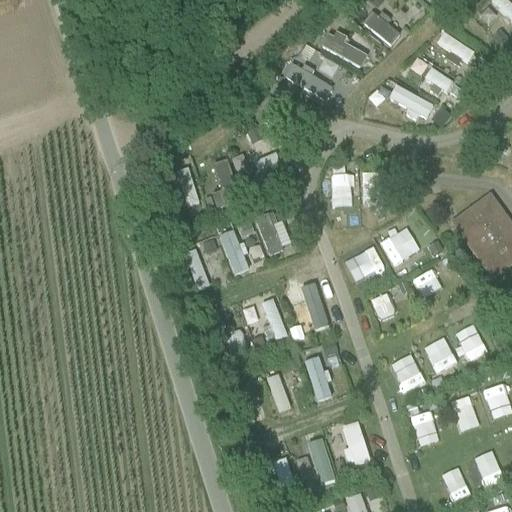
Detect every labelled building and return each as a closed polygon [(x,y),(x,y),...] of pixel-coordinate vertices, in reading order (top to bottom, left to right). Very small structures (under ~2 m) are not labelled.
[(376,0),(370,0),(367,3),(376,13),(383,6),(376,0)] [(511,29),(511,8),(504,0),(497,0),(477,18),(493,36),(507,24),(511,29)] [(393,47),(400,34),(370,16),(362,29),(393,47)] [(339,18),(333,27),(342,33),(348,24),(339,18)] [(363,76),(384,44),(357,27),(346,44),(335,36),(325,51),(363,76)] [(502,34),(495,41),(501,47),(508,41),(502,34)] [(436,48),(469,66),(475,54),(443,36),(436,48)] [(313,56),(294,86),(323,104),(342,74),(313,56)] [(477,74),(472,82),(481,87),(485,79),(477,74)] [(387,83),(379,96),(424,124),(433,111),(387,83)] [(274,87),(268,96),(277,101),(282,92),(274,87)] [(454,90),(450,96),(456,101),(460,94),(454,90)] [(434,111),(430,119),(439,123),(443,115),(434,111)] [(254,131),(246,135),(251,146),(259,143),(254,131)] [(500,148),(496,155),(505,159),(508,153),(500,148)] [(343,169),(331,170),(332,178),(343,177),(343,169)] [(188,171),(178,174),(186,208),(197,205),(188,171)] [(380,203),(379,176),(364,176),(364,203),(380,203)] [(403,201),(400,206),(406,209),(409,203),(403,201)] [(511,233),(486,202),(457,225),(494,271),(511,257),(511,233)] [(289,211),(280,214),(283,223),(292,219),(289,211)] [(180,218),(173,220),(176,229),(182,227),(180,218)] [(268,218),(253,225),(269,259),(284,252),(268,218)] [(250,223),(240,226),(245,241),(255,237),(250,223)] [(235,233),(220,238),(232,279),(248,274),(235,233)] [(212,246),(203,249),(206,258),(215,255),(212,246)] [(437,246),(426,252),(431,260),(442,254),(437,246)] [(388,255),(398,269),(409,261),(399,247),(388,255)] [(195,252),(184,256),(197,292),(208,288),(195,252)] [(445,263),(440,266),(444,271),(448,268),(445,263)] [(404,286),(397,289),(400,298),(408,295),(404,286)] [(289,297),(294,313),(319,304),(313,288),(289,297)] [(371,303),(379,323),(394,317),(387,297),(371,303)] [(275,304),(243,314),(247,327),(261,323),(267,344),(286,339),(275,304)] [(301,327),(291,331),(294,339),(304,335),(301,327)] [(500,336),(490,341),(495,351),(505,346),(500,336)] [(444,340),(423,351),(436,377),(457,367),(444,340)] [(467,362),(486,358),(481,340),(463,344),(467,362)] [(260,342),(253,345),(256,353),(264,350),(260,342)] [(333,346),(322,349),(325,360),(336,357),(333,346)] [(228,362),(219,364),(220,372),(229,370),(228,362)] [(295,366),(288,369),(291,378),(299,376),(295,366)] [(333,399),(324,369),(308,374),(317,404),(333,399)] [(267,381),(280,415),(291,411),(278,377),(267,381)] [(248,382),(249,399),(258,399),(259,417),(268,417),(268,409),(270,408),(270,381),(248,382)] [(439,381),(430,385),(433,392),(442,388),(439,381)] [(240,388),(228,391),(231,399),(243,396),(240,388)] [(473,390),(466,392),(468,399),(476,396),(473,390)] [(426,393),(416,397),(419,403),(428,400),(426,393)] [(350,470),(371,464),(359,424),(331,432),(339,460),(346,458),(350,470)] [(325,447),(311,450),(318,484),(332,482),(325,447)] [(286,461),(274,464),(281,496),(294,493),(286,461)] [(340,464),(333,466),(337,477),(344,474),(340,464)] [(309,484),(300,488),(304,498),(313,495),(312,491),(309,484)] [(374,490),(365,494),(368,502),(378,499),(374,490)] [(348,500),(350,511),(367,511),(364,496),(348,500)] [(506,498),(496,500),(498,507),(508,505),(506,498)] [(276,500),(266,503),(268,511),(271,511),(279,510),(276,500)] [(345,511),(341,502),(332,505),(334,511),(345,511)]
